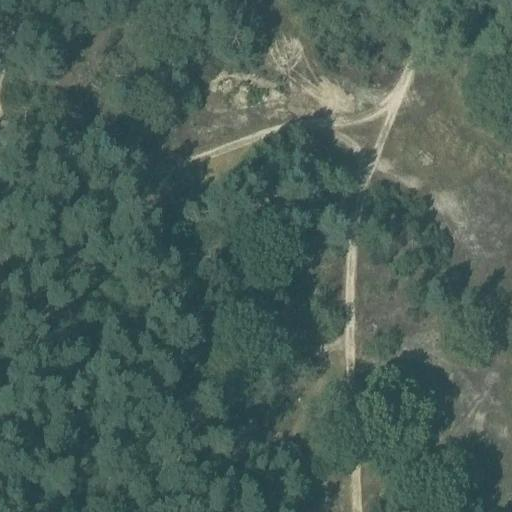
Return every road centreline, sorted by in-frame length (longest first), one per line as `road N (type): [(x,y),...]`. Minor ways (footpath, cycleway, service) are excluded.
road 1 (track): [(0,162),(172,174),(287,140),(380,131)]
road 2 (track): [(401,0),(380,131),(347,240),(347,286)]
